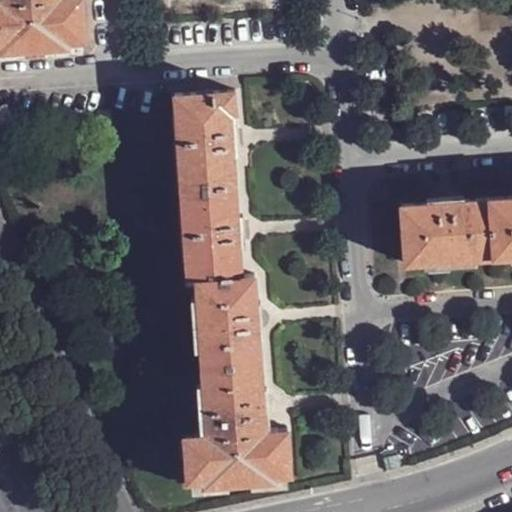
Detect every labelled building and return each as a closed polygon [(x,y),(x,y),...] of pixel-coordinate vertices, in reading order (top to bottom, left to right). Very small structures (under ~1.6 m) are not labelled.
[(0,0),(0,44),(0,45),(0,50),(28,48),(27,44),(42,43),(42,48),(70,45),(70,40),(88,39),(86,13),(76,14),(74,0),(0,0)] [(84,0),(74,0),(76,14),(86,13),(84,0)] [(182,188),(239,184),(236,147),(240,147),(240,138),(239,128),(235,129),(233,110),(238,109),(237,89),(176,92),(182,188)] [(0,108),(0,123),(1,126),(14,120),(7,105),(0,108)] [(182,188),(189,280),(198,279),(257,276),(257,273),(245,273),(242,239),(246,238),(246,229),(246,220),(241,220),(239,184),(182,188)] [(511,254),(511,195),(489,197),(492,256),(511,254)] [(492,256),(489,197),(455,201),(446,201),(437,202),(402,205),(405,263),(492,256)] [(198,279),(204,365),(263,361),(261,326),(260,320),(260,309),(257,276),(198,279)] [(263,361),(204,365),(208,432),(195,433),(196,453),(187,453),(188,478),(206,478),(235,476),(248,475),(275,473),(293,472),(291,446),(282,447),(281,427),(267,429),(266,413),(266,405),(265,395),(263,361)] [(290,428),(281,427),(282,447),(291,446),(290,428)] [(186,434),(187,453),(196,453),(195,433),(186,434)]
